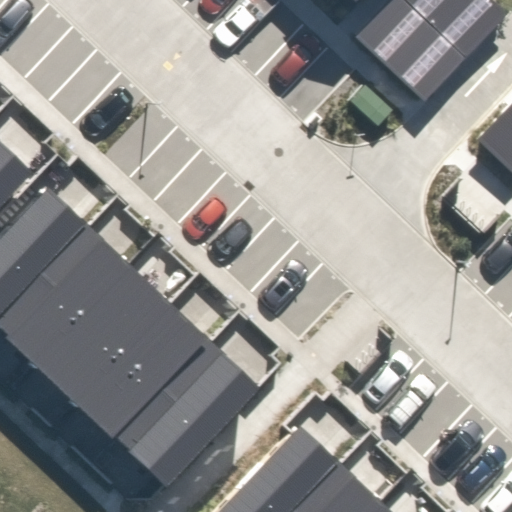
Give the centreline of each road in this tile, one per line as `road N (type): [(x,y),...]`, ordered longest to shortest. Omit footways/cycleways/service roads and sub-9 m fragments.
road 1 (residential): [(333,190),(124,0)]
road 2 (unclassified): [(333,190),(511,12)]
road 3 (residential): [(511,359),(333,190)]
